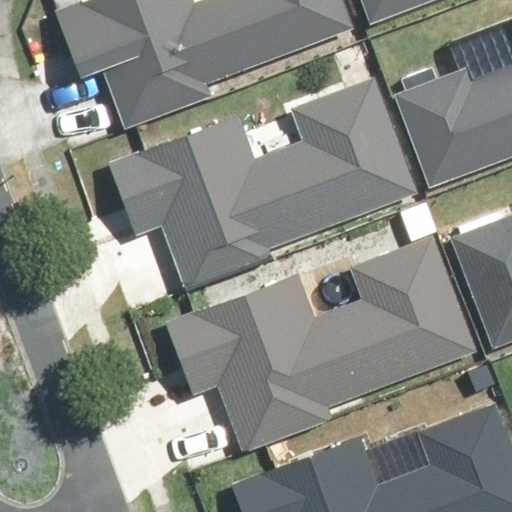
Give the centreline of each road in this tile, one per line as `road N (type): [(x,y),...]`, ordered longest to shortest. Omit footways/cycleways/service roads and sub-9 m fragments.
road 1 (residential): [(0,73),(170,511)]
road 2 (unknown): [(0,489),(137,428)]
